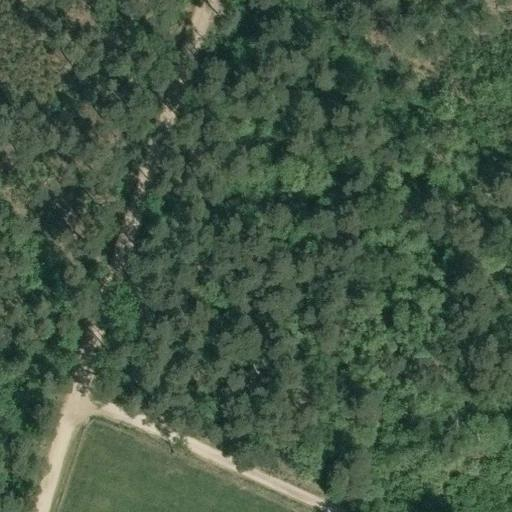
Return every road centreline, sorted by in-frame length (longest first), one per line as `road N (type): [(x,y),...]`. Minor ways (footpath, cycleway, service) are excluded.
road 1 (track): [(193,26),(40,511)]
road 2 (track): [(77,393),(340,511)]
